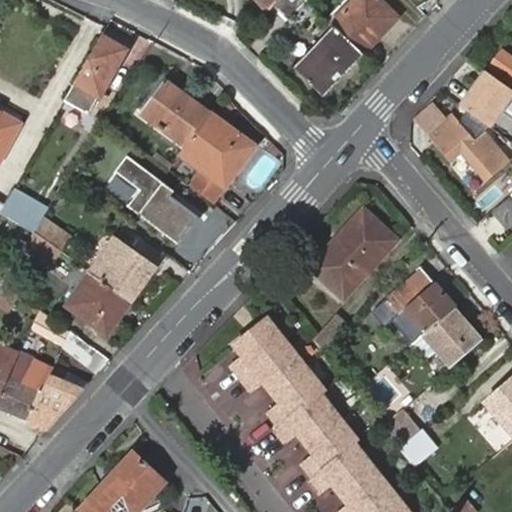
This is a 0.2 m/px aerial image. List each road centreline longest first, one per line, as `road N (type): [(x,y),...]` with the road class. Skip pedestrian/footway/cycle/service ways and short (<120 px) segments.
road 1 (residential): [(119,0),(217,47),(333,162)]
road 2 (residential): [(333,162),(155,356)]
road 3 (residential): [(511,299),(363,129)]
road 4 (residential): [(155,356),(279,511)]
road 5 (residential): [(483,0),(363,129)]
road 6 (residential): [(155,356),(60,457)]
